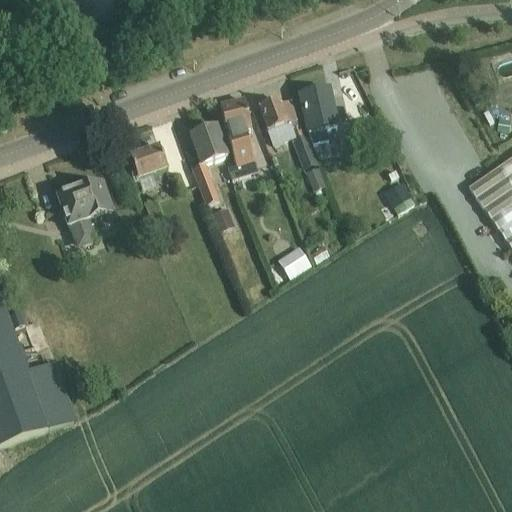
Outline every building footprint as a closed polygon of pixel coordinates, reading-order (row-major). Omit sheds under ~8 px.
[(93,51),(89,53),(91,61),(104,57),(101,48),(93,51)] [(31,64),(26,51),(16,55),(21,68),(30,64),(31,64)] [(347,71),(328,76),(338,116),(356,112),(347,71)] [(301,100),(308,132),(309,137),(310,136),(313,149),(329,145),(327,134),(337,132),(328,94),(301,100)] [(316,171),(315,172),(291,106),(281,109),(279,104),(259,111),(274,151),(292,145),(305,179),(305,178),(312,195),(323,190),(316,171)] [(220,111),(227,139),(236,170),(227,173),(232,185),(250,180),(247,168),(254,166),(245,136),(251,134),(244,105),(220,111)] [(510,124),(498,122),(496,135),(508,137),(510,124)] [(220,206),(206,169),(227,161),(216,130),(190,140),(201,171),(192,174),(207,211),(220,206)] [(159,152),(130,162),(138,185),(140,184),(155,179),(167,175),(159,152)] [(511,246),(511,163),(473,190),(511,246)] [(176,199),(185,195),(179,179),(170,182),(176,199)] [(113,216),(103,186),(95,188),(89,183),(80,187),(79,194),(57,202),(68,232),(75,229),(83,251),(96,246),(90,231),(96,229),(94,223),(113,216)] [(416,209),(415,206),(406,190),(387,201),(396,218),(397,220),(416,209)] [(152,226),(163,222),(156,203),(145,208),(152,226)] [(226,212),(211,218),(218,236),(232,230),(226,212)] [(300,255),(279,268),(289,284),(310,270),(300,255)] [(0,453),(31,443),(76,426),(54,367),(27,377),(12,338),(27,332),(22,319),(7,324),(0,302),(0,453)]
